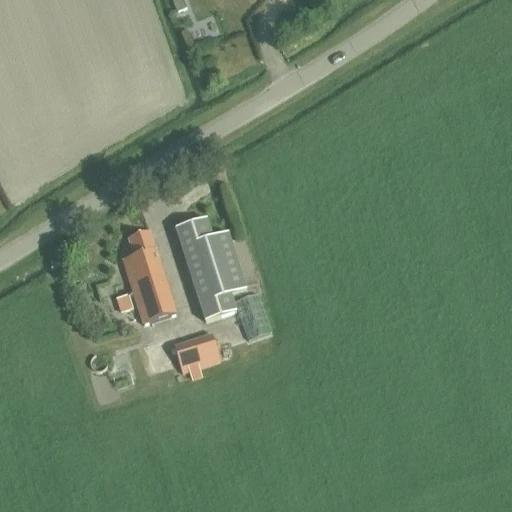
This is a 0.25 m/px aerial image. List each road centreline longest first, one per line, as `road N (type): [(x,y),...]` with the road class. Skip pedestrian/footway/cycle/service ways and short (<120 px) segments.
road 1 (unclassified): [(0,259),(418,0)]
road 2 (unknown): [(144,173),(193,328)]
